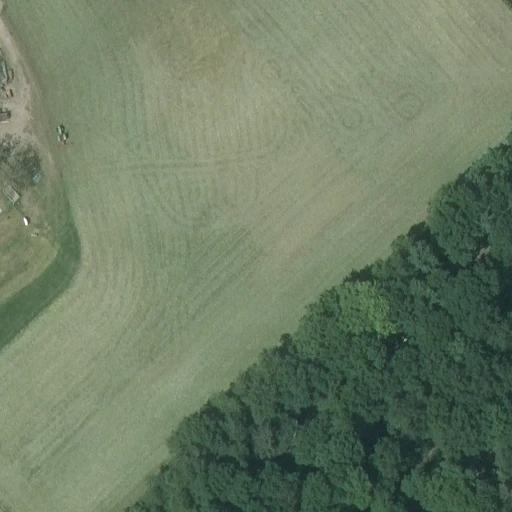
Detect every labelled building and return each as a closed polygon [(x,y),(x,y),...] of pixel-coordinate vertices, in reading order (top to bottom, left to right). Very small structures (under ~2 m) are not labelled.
[(443,278),(456,291),(468,279),(466,277),(471,272),(459,259),(447,272),(448,273),(443,278)] [(395,339),(373,342),(377,370),(384,369),(385,381),(401,379),(398,356),(395,339)] [(498,341),(468,343),(469,352),(477,351),(479,367),(497,366),(497,361),(500,361),(498,341)] [(291,408),(292,402),(279,399),(278,405),(274,404),(270,422),(266,422),(264,435),(294,442),(301,410),(291,408)] [(498,451),(474,471),(488,487),(504,474),(511,466),(501,454),(498,451)]
